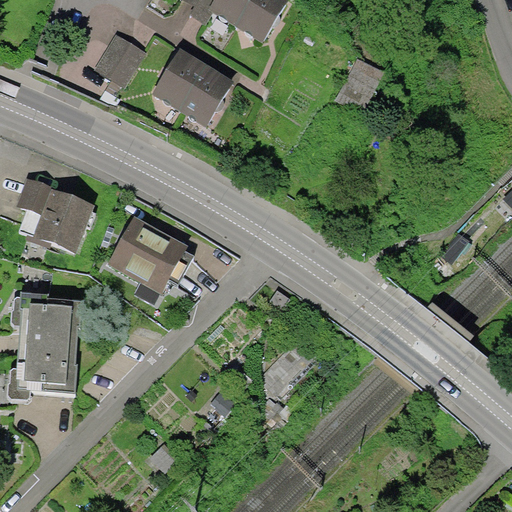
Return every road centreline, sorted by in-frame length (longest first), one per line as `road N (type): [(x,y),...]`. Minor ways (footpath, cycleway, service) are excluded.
road 1 (residential): [(3,511),(274,239)]
road 2 (primary): [(274,239),(176,177),(0,92)]
road 3 (primary): [(511,424),(274,239)]
